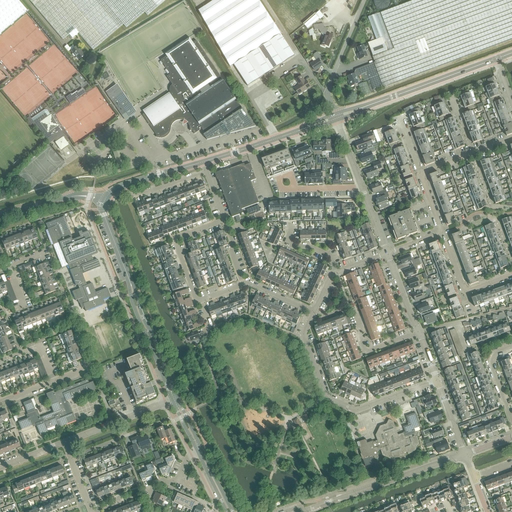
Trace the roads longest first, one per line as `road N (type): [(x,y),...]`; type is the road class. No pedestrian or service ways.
road 1 (residential): [(314,312),(304,335),(327,398),(356,411),(437,382)]
road 2 (tertiary): [(175,397),(103,215),(105,201)]
road 3 (tertiary): [(496,59),(335,117)]
road 4 (tertiary): [(301,511),(463,456)]
road 5 (residential): [(241,284),(195,302),(172,239),(223,220)]
road 6 (tertiary): [(335,117),(203,162)]
road 7 (unclassified): [(335,117),(328,84),(364,0)]
